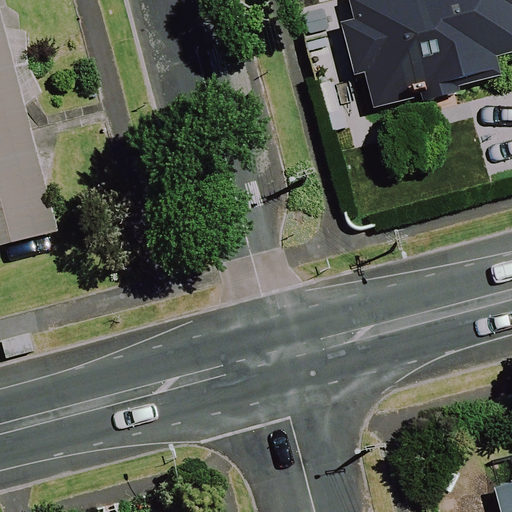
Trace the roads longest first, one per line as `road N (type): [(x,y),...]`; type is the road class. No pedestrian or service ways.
road 1 (residential): [(277,357),(181,0)]
road 2 (tertiary): [(0,430),(277,357)]
road 3 (tertiary): [(277,357),(511,295)]
road 4 (residential): [(314,511),(277,357)]
